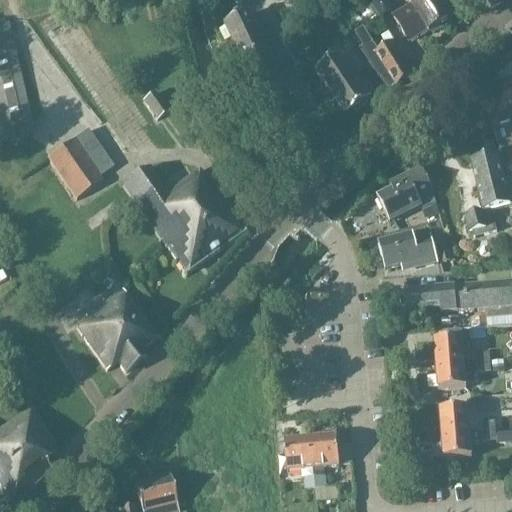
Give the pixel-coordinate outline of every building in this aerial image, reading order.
[(368,0),(380,19),(392,12),(384,0),(368,0)] [(451,21),(442,5),(446,3),(443,0),(416,0),(410,4),(411,7),(393,18),(408,44),(427,32),(429,35),(438,29),(440,32),(452,24),(450,21),(451,21)] [(220,36),(231,59),(236,70),(243,67),(261,104),(286,92),(249,15),(230,25),(223,11),(215,16),(223,34),(220,36)] [(6,26),(0,27),(0,135),(2,144),(32,137),(6,26)] [(363,30),(362,30),(355,35),(363,48),(360,50),(387,91),(392,91),(411,76),(392,43),(378,53),(363,30)] [(346,118),(370,102),(340,57),(316,73),(346,118)] [(497,131),(511,182),(511,185),(511,81),(478,92),(492,132),(497,131)] [(155,125),(168,115),(155,95),(141,105),(155,125)] [(99,179),(113,170),(87,133),(47,161),(76,202),(102,184),(99,179)] [(491,213),(511,207),(511,185),(511,182),(504,184),(498,162),(493,163),(492,160),(477,164),(477,167),(472,169),(480,201),(479,204),(480,211),(483,212),(483,214),(465,219),(469,235),(472,234),(474,240),(496,234),(491,213)] [(122,188),(165,250),(166,250),(185,277),(243,236),(199,173),(167,195),(149,169),(122,188)] [(389,224),(421,208),(419,202),(434,195),(421,170),(405,178),(406,180),(390,188),(391,192),(377,199),(389,224)] [(402,271),(404,271),(420,267),(420,269),(438,265),(431,238),(415,242),(413,236),(378,244),(385,271),(401,267),(402,271)] [(511,308),(511,283),(409,293),(411,317),(426,316),(425,309),(440,308),(440,314),(511,308)] [(141,352),(156,341),(122,293),(85,319),(87,321),(75,329),(106,374),(118,366),(124,375),(146,358),(141,352)] [(434,343),(436,368),(503,362),(502,353),(463,356),(462,341),(434,343)] [(504,372),(503,362),(436,368),(438,392),(466,390),(465,376),(504,372)] [(440,412),(442,437),(495,433),(495,423),(469,425),(467,410),(440,412)] [(0,488),(13,507),(15,505),(50,473),(45,466),(58,455),(31,411),(0,431),(0,488)] [(496,442),(495,433),(442,437),(443,462),(471,460),(470,445),(496,442)] [(336,438),(310,441),(313,471),(339,469),(336,438)] [(303,472),(313,471),(310,441),(284,443),(287,474),(303,472)] [(140,511),(177,511),(169,478),(135,486),(140,511)] [(314,479),(315,491),(325,490),(324,478),(314,479)] [(315,491),(314,479),(303,480),(304,492),(315,491)]
